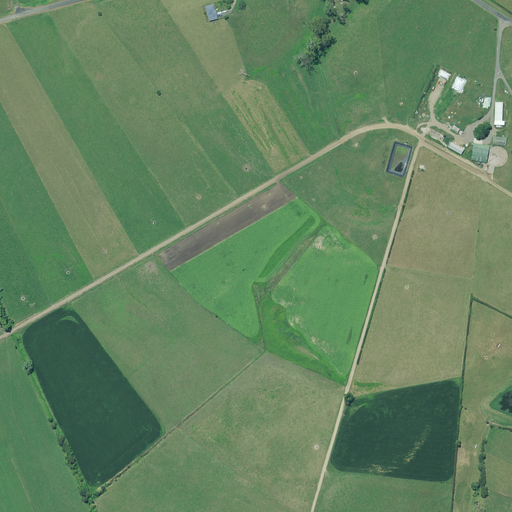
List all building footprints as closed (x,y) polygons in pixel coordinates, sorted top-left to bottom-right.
[(218,19),(214,4),(206,7),(210,21),(218,19)] [(503,103),(496,102),(495,121),(502,121),(503,103)] [(507,138),(494,137),(493,145),(506,146),(507,138)] [(465,149),(451,143),(449,148),(462,154),(465,149)] [(490,146),(475,143),(471,160),(486,163),(490,146)]
